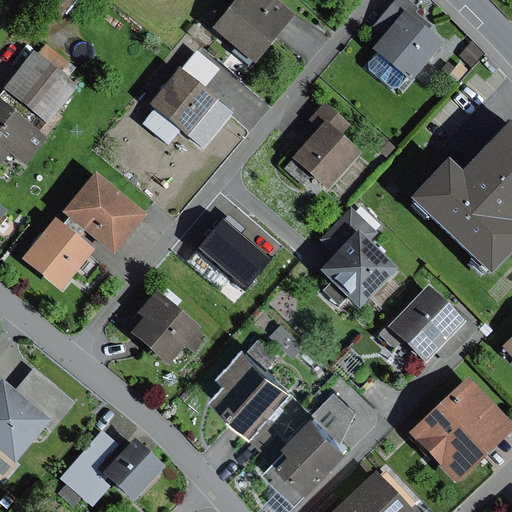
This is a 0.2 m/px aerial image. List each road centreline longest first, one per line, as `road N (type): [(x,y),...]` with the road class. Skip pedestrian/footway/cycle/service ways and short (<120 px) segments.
road 1 (residential): [(71,357),(373,0)]
road 2 (residential): [(209,482),(165,433),(71,357)]
